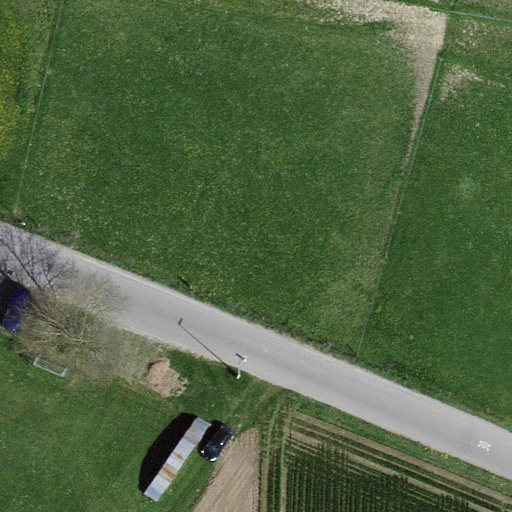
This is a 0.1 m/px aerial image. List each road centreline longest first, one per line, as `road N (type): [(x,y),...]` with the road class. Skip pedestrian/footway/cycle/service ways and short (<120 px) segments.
road 1 (unclassified): [(511,461),(0,251)]
road 2 (track): [(287,368),(188,511)]
